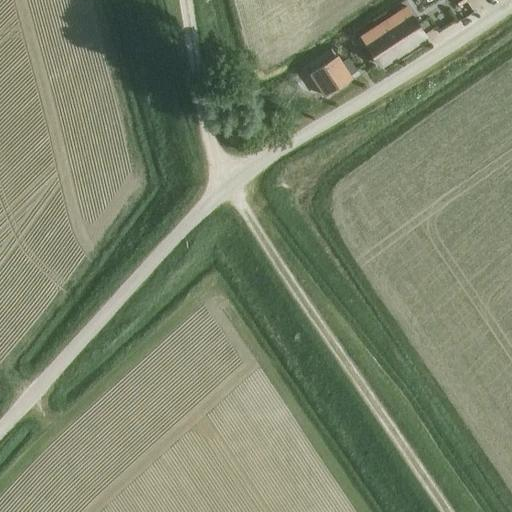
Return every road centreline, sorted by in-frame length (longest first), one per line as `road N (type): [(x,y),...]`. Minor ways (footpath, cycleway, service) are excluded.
road 1 (unclassified): [(0,439),(228,185),(511,7)]
road 2 (track): [(182,0),(191,76),(228,185),(438,511)]
